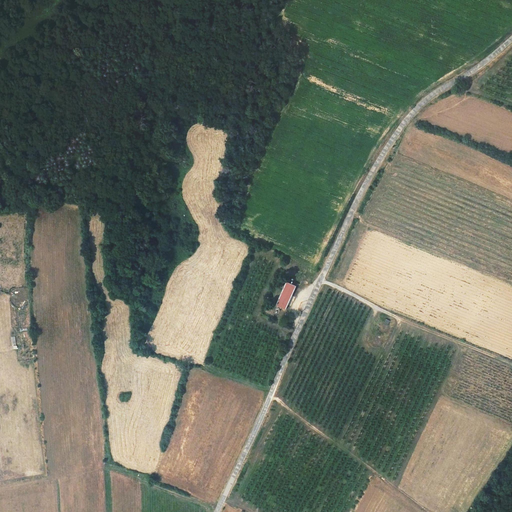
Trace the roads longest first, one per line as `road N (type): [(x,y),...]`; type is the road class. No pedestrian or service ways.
road 1 (unclassified): [(215,511),(384,149),(419,104),(511,38)]
road 2 (track): [(268,398),(428,511)]
